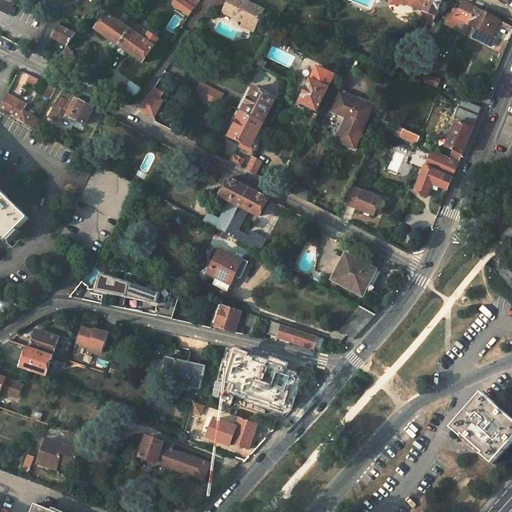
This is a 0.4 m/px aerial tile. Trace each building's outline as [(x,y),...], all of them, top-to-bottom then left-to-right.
[(0,0),(0,10),(9,15),(16,3),(11,1),(9,0),(0,0)] [(174,0),(176,1),(173,5),(176,6),(189,16),(190,16),(196,8),(195,7),(184,0),(174,0)] [(243,21),(241,25),(253,31),(264,9),(245,0),(229,0),(228,4),(223,11),(243,21)] [(405,5),(425,13),(417,31),(423,34),(428,20),(434,22),(442,0),(389,0),(390,5),(393,7),(405,5)] [(108,13),(96,30),(110,40),(109,42),(109,45),(114,48),(116,48),(118,46),(119,46),(136,22),(128,17),(129,17),(124,13),(126,8),(118,2),(109,14),(108,13)] [(457,18),(457,19),(468,24),(478,29),(493,37),(495,31),(500,21),(464,3),(457,18)] [(450,26),(455,16),(448,13),(444,24),(450,26)] [(457,18),(455,16),(450,26),(465,34),(468,24),(457,19),(457,18)] [(149,32),(146,36),(141,33),(144,28),(136,22),(119,46),(121,47),(119,49),(120,52),(125,55),(127,55),(128,53),(144,64),(160,39),(149,32)] [(72,23),(69,30),(65,28),(60,25),(52,39),(67,47),(81,28),(72,23)] [(328,31),(329,28),(321,24),(318,28),(329,34),(331,32),(328,31)] [(493,37),(478,29),(472,40),(491,49),(499,33),(495,31),(493,37)] [(71,62),(61,56),(54,65),(66,71),(71,62)] [(317,111),(335,75),(318,67),(312,79),(311,79),(300,102),(315,110),(317,111)] [(424,73),(421,80),(435,86),(438,79),(424,73)] [(220,101),(223,97),(200,85),(198,90),(220,101)] [(50,101),(56,89),(50,86),(43,98),(50,101)] [(155,88),(140,109),(153,116),(166,93),(155,88)] [(243,112),(263,123),(275,99),(256,88),(243,112)] [(198,90),(195,95),(218,106),(220,101),(198,90)] [(64,117),(74,99),(62,92),(48,119),(59,125),(64,117)] [(0,110),(32,129),(37,119),(23,111),(26,105),(6,94),(0,106),(0,110)] [(340,94),(332,112),(346,119),(336,142),(354,150),(371,108),(340,94)] [(74,99),(64,117),(73,122),(74,119),(84,124),(93,108),(74,99)] [(315,110),(307,127),(310,128),(318,111),(317,111),(315,110)] [(452,149),(448,158),(459,163),(478,118),(462,111),(446,147),(452,149)] [(243,112),(230,137),(242,143),(240,147),(253,154),(268,125),(263,123),(243,112)] [(41,134),(48,122),(42,119),(35,131),(41,134)] [(420,136),(399,127),(395,135),(416,144),(420,136)] [(66,138),(56,132),(51,140),(62,146),(66,138)] [(432,184),(448,190),(459,163),(448,158),(432,152),(414,190),(427,196),(432,184)] [(233,154),(229,161),(240,167),(244,159),(233,154)] [(256,175),(262,163),(252,157),(246,170),(256,175)] [(217,173),(209,169),(207,174),(215,178),(217,173)] [(228,179),(218,199),(229,205),(220,220),(209,214),(204,223),(224,234),(248,189),(228,179)] [(343,206),(373,219),(381,198),(352,186),(343,206)] [(248,189),(224,234),(243,244),(248,236),(234,228),(244,209),(258,217),(268,200),(248,189)] [(0,232),(8,240),(29,218),(0,190),(0,232)] [(248,236),(243,244),(260,253),(268,238),(261,235),(251,229),(248,236)] [(243,262),(243,261),(220,250),(208,274),(216,278),(231,285),(235,277),(238,278),(245,263),(243,262)] [(95,282),(95,291),(156,304),(158,295),(100,275),(95,282)] [(213,285),(228,292),(231,285),(216,278),(213,285)] [(234,333),(242,312),(222,305),(214,326),(234,333)] [(155,308),(153,316),(171,320),(174,312),(155,308)] [(249,314),(245,325),(254,328),(258,317),(249,314)] [(273,330),(271,335),(278,337),(282,325),(274,322),(271,329),(273,330)] [(282,325),(278,337),(314,349),(314,348),(320,350),(324,339),(282,325)] [(83,327),(77,345),(103,353),(110,333),(94,329),(94,331),(83,327)] [(37,331),(30,349),(52,356),(58,338),(37,331)] [(53,356),(52,356),(30,349),(28,348),(21,368),(47,376),(53,356)] [(201,391),(208,367),(173,356),(169,369),(173,377),(172,380),(184,385),(184,386),(190,389),(191,387),(201,391)] [(242,358),(241,363),(246,365),(236,396),(260,404),(272,368),(242,358)] [(0,391),(1,390),(8,393),(18,396),(23,385),(15,383),(0,377),(0,391)] [(511,418),(484,394),(454,429),(494,464),(511,444),(511,418)] [(249,449),(258,424),(239,418),(232,443),(249,449)] [(147,437),(139,456),(204,481),(210,465),(172,450),(173,447),(147,437)] [(59,464),(74,469),(81,452),(47,439),(37,465),(56,472),(59,464)] [(27,474),(33,458),(28,455),(21,472),(27,474)]
